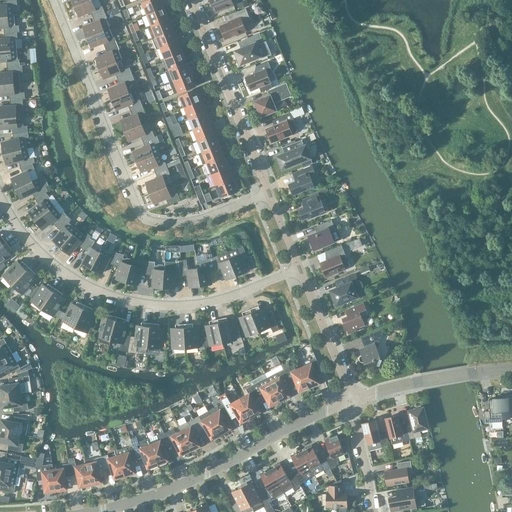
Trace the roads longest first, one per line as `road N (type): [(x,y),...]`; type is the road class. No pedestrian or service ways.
road 1 (residential): [(268,193),(193,222),(148,223),(134,208),(52,0)]
road 2 (residential): [(299,272),(211,303),(132,303),(89,291),(52,267),(17,230),(0,197)]
road 3 (residential): [(96,511),(201,477),(349,401)]
road 4 (residential): [(268,193),(190,0)]
road 5 (residential): [(349,401),(413,383),(511,371)]
road 6 (residential): [(349,401),(299,272)]
